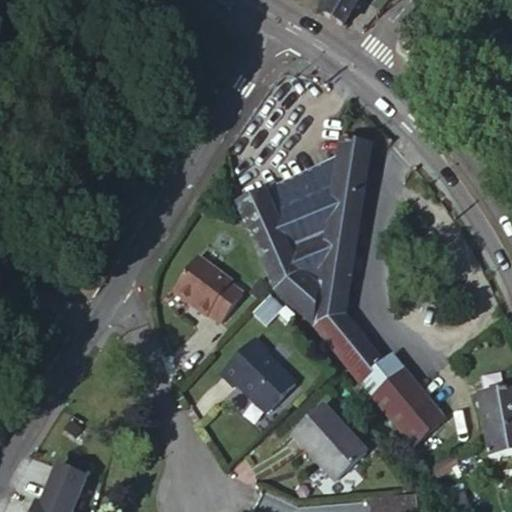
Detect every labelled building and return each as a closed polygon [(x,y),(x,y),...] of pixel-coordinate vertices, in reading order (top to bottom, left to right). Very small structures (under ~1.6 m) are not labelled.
[(324,0),(324,2),(328,5),(322,14),(343,28),(358,0),(324,0)] [(266,193),(238,204),(275,292),(314,325),(316,328),(362,384),(384,367),(345,318),(372,150),(353,145),(354,139),(343,137),(338,171),(335,191),(319,288),(298,269),(274,214),(266,193)] [(336,165),(266,193),(274,214),(335,191),(338,171),(336,165)] [(298,269),(319,288),(335,191),(274,214),(298,269)] [(225,287),(190,265),(167,301),(202,323),(203,321),(217,330),(237,298),(223,289),(225,287)] [(266,301),(250,317),(264,331),(280,315),(266,301)] [(267,356),(252,343),(219,377),(233,390),(237,386),(249,398),(249,402),(262,415),(267,415),(294,388),(264,358),(267,356)] [(384,367),(362,384),(413,447),(444,421),(394,358),(384,367)] [(491,460),(511,455),(511,392),(479,399),(491,460)] [(322,410),(290,439),(314,466),(317,463),(337,484),(366,457),(322,410)] [(55,467),(37,511),(80,511),(93,482),(55,467)] [(418,511),(418,499),(371,501),(371,511),(418,511)]
